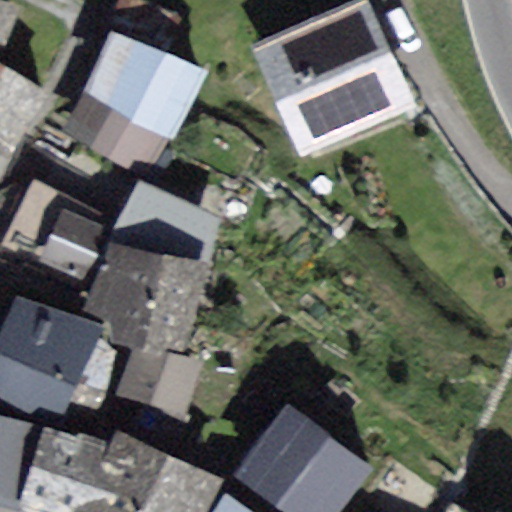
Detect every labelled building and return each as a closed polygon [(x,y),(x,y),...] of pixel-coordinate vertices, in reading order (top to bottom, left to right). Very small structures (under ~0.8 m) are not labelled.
[(339,0),(331,0),(238,47),(292,168),(401,112),(339,0)] [(187,74),(89,34),(53,140),(138,180),(187,74)] [(0,147),(10,152),(39,96),(0,75),(0,147)] [(205,224),(118,183),(65,312),(173,353),(205,224)] [(0,301),(0,400),(73,421),(103,338),(0,301)] [(125,389),(180,409),(190,372),(138,354),(125,389)] [(188,413),(148,399),(133,433),(170,446),(188,413)] [(252,400),(209,472),(274,511),(320,511),(350,462),(252,400)] [(0,473),(12,420),(0,417),(0,473)] [(182,511),(197,480),(20,419),(0,491),(0,511),(182,511)] [(237,511),(201,492),(191,511),(237,511)]
